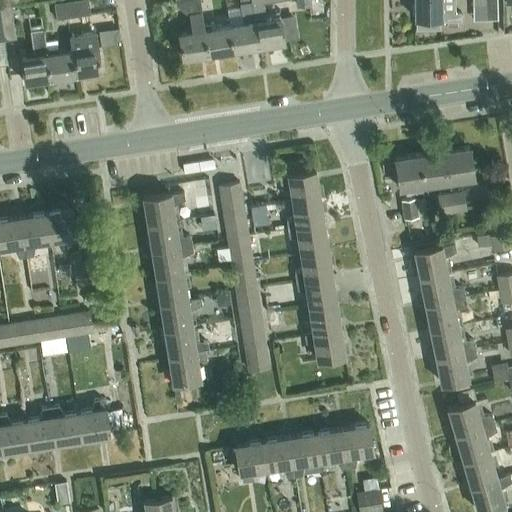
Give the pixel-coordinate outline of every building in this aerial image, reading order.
[(56,18),(67,16),(64,0),(54,2),(56,18)] [(67,0),(64,0),(67,16),(91,13),(88,0),(67,0)] [(200,2),(200,0),(174,0),(176,4),(179,7),(190,16),(192,30),(178,31),(182,56),(185,56),(185,58),(209,54),(204,23),(200,2)] [(233,50),(258,46),(250,0),(239,0),(243,21),(229,23),(233,50)] [(250,0),(258,46),(282,43),(282,41),(284,40),(280,15),(266,17),(264,0),(266,0),(250,0)] [(442,0),(413,0),(414,17),(436,17),(436,21),(462,20),(462,11),(443,11),(442,0)] [(497,18),(496,0),(472,0),(473,4),(485,4),(486,18),(497,18)] [(0,5),(0,17),(3,40),(16,38),(11,4),(0,5)] [(233,50),(229,23),(215,25),(214,22),(204,23),(209,54),(233,50)] [(50,79),(45,40),(44,28),(30,29),(33,53),(21,55),(25,80),(27,80),(27,82),(50,79)] [(71,47),(75,75),(98,71),(98,69),(101,69),(95,30),(69,34),(71,47)] [(75,75),(71,47),(59,49),(57,39),(45,40),(50,79),(75,75)] [(444,150),(448,180),(473,177),(469,146),(444,150)] [(424,184),(448,180),(444,150),(420,153),(424,184)] [(412,186),(424,184),(420,153),(395,157),(399,188),(412,186)] [(292,200),(320,196),(316,169),(288,173),(292,200)] [(233,210),(244,208),(239,180),(229,181),(233,210)] [(222,211),(233,210),(229,181),(218,183),(222,211)] [(450,191),(453,211),(466,209),(463,189),(450,191)] [(175,219),(172,203),(184,198),(183,190),(171,191),(143,196),(148,223),(175,219)] [(440,213),(453,211),(450,191),(437,193),(440,213)] [(288,228),(324,222),(320,196),(292,200),(294,213),(286,219),(288,228)] [(417,217),(415,198),(413,198),(402,200),(404,218),(417,217)] [(269,222),(266,203),(250,206),(253,224),(269,222)] [(45,211),(50,238),(64,236),(67,249),(79,247),(77,234),(72,206),(45,211)] [(237,236),(248,234),(244,208),(233,210),(237,236)] [(226,237),(237,236),(233,210),(222,211),(226,237)] [(45,211),(19,215),(26,255),(33,254),(35,241),(50,238),(45,211)] [(26,255),(19,215),(0,218),(0,246),(10,244),(18,256),(26,255)] [(148,223),(152,249),(179,245),(175,219),(148,223)] [(328,249),(324,222),(288,228),(289,236),(298,237),(300,253),(328,249)] [(511,245),(511,239),(511,230),(489,234),(491,249),(511,245)] [(237,236),(241,262),(252,260),(248,234),(237,236)] [(231,264),(241,262),(237,236),(226,237),(231,264)] [(419,277),(447,271),(445,257),(455,250),(454,242),(442,244),(414,250),(419,277)] [(156,275),(183,271),(181,256),(191,251),(190,243),(179,245),(152,249),(156,275)] [(332,275),(328,249),(300,253),(303,267),(295,272),(296,280),(304,279),(332,275)] [(241,262),(246,288),(256,286),(252,260),(241,262)] [(231,264),(235,290),(246,288),(241,262),(231,264)] [(160,302),(187,297),(183,271),(156,275),(160,302)] [(450,286),(447,271),(419,277),(424,303),(453,298),(464,295),(462,287),(450,286)] [(498,289),(511,285),(511,271),(496,275),(498,289)] [(306,290),(309,305),(336,301),(332,275),(304,279),(296,280),(297,288),(306,290)] [(511,285),(498,289),(500,301),(511,300),(511,299),(511,285)] [(246,288),(250,314),(261,313),(256,286),(246,288)] [(235,290),(239,316),(250,314),(246,288),(235,290)] [(464,295),(453,298),(424,303),(429,329),(458,324),(455,309),(465,302),(464,295)] [(189,309),(198,308),(196,296),(187,297),(160,302),(164,328),(191,323),(189,309)] [(336,301),(309,305),(311,320),(302,321),(304,333),(313,332),(340,327),(336,301)] [(63,323),(92,319),(90,309),(62,313),(63,323)] [(37,328),(63,323),(62,313),(35,317),(37,328)] [(254,341),(265,339),(261,313),(250,314),(254,341)] [(243,343),(254,341),(250,314),(239,316),(243,343)] [(37,328),(35,317),(9,322),(11,332),(37,328)] [(63,323),(65,334),(93,330),(92,319),(63,323)] [(0,333),(11,332),(9,322),(0,322),(0,333)] [(39,338),(65,334),(63,323),(37,328),(39,338)] [(168,354),(207,348),(208,348),(207,340),(194,337),(191,323),(164,328),(168,354)] [(463,349),(475,347),(473,339),(460,338),(458,324),(429,329),(434,355),(463,349)] [(345,354),(340,327),(313,332),(304,333),(305,341),(314,343),(317,359),(345,354)] [(12,343),(39,338),(37,328),(11,332),(12,343)] [(0,344),(12,343),(11,332),(0,333),(0,344)] [(89,343),(88,332),(66,335),(68,346),(89,343)] [(265,339),(254,341),(258,368),(269,367),(265,339)] [(254,341),(243,343),(247,369),(258,368),(254,341)] [(463,349),(434,355),(440,382),(468,377),(465,360),(476,354),(475,347),(463,349)] [(207,348),(168,354),(173,381),(200,377),(198,362),(209,360),(207,348)] [(455,379),(457,388),(470,385),(468,377),(455,379)] [(92,407),(77,410),(81,438),(109,434),(104,405),(103,397),(94,399),(92,407)] [(474,399),(459,404),(447,407),(455,434),(491,422),(492,422),(494,421),(492,415),(478,413),(474,399)] [(81,438),(77,410),(64,412),(58,404),(49,405),(50,414),(55,442),(81,438)] [(50,414),(49,405),(41,406),(39,416),(24,418),(29,446),(55,442),(50,414)] [(0,434),(2,450),(29,446),(24,418),(11,420),(5,412),(0,412),(0,434)] [(455,434),(462,459),(489,450),(485,436),(496,429),(494,421),(492,422),(491,422),(455,434)] [(346,454),(348,466),(355,465),(357,452),(372,450),(368,423),(341,427),(346,454)] [(314,431),(318,458),(336,455),(340,467),(348,466),(346,454),(341,427),(314,431)] [(304,460),(318,458),(314,431),(288,435),(294,473),(294,475),(302,473),(304,460)] [(262,439),(266,466),(280,464),(281,475),(294,473),(288,435),(262,439)] [(266,466),(262,439),(234,443),(240,480),(253,479),(251,468),(266,466)] [(497,476),(505,474),(503,468),(501,461),(493,464),(489,450),(462,459),(470,485),(497,477),(497,476)] [(497,477),(470,485),(478,511),(505,503),(500,487),(511,480),(509,473),(505,474),(497,476),(497,477)] [(358,511),(366,511),(381,510),(378,487),(355,491),(358,511)] [(173,511),(171,496),(144,500),(145,511),(173,511)]
